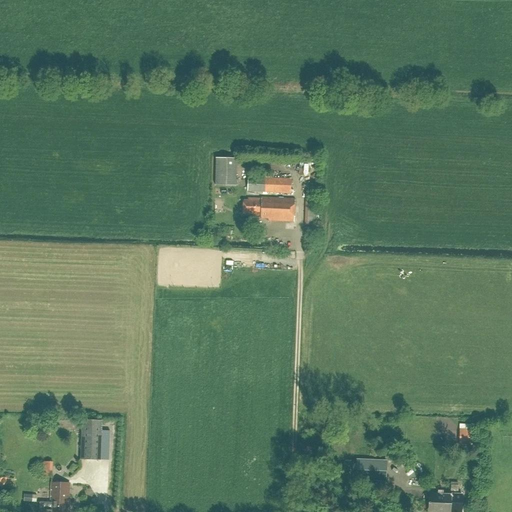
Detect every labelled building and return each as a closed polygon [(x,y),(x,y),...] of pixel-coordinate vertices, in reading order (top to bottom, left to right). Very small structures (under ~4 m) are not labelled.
[(235,159),(215,159),(215,186),(235,186),(235,159)] [(291,179),(265,178),(265,176),(247,175),(247,194),(259,194),(259,193),(269,194),(290,195),(291,179)] [(305,195),(304,226),(315,226),(315,219),(315,195),(305,195)] [(261,200),(248,200),(248,201),(244,201),(243,214),(255,215),(255,216),(260,216),(260,218),(268,219),(268,221),(294,222),(295,200),(261,199),(261,200)] [(100,461),(102,421),(82,420),(80,460),(100,461)] [(356,460),(355,480),(385,481),(386,461),(356,460)] [(53,462),(43,462),(42,476),(52,477),(53,462)] [(469,462),(461,462),(460,481),(469,481),(469,462)] [(14,474),(0,473),(0,488),(13,489),(14,474)] [(69,505),(69,501),(69,484),(51,483),(50,503),(46,503),(46,498),(40,498),(39,511),(67,511),(68,505),(69,505)] [(461,511),(462,495),(429,493),(427,511),(461,511)]
